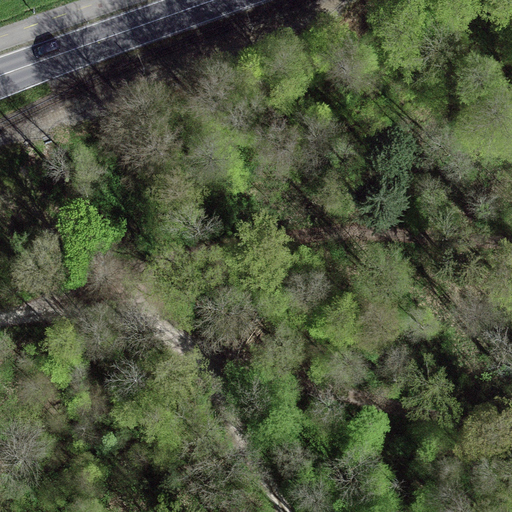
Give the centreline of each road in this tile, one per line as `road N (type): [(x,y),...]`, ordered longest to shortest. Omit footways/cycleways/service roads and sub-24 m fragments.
road 1 (track): [(114,279),(214,250),(313,238),(377,232),(511,241)]
road 2 (track): [(511,438),(191,354)]
road 3 (primary): [(0,77),(217,0)]
